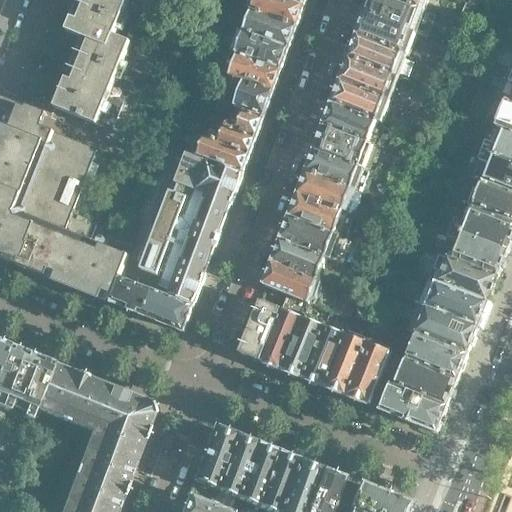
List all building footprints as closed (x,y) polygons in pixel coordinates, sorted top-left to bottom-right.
[(79,0),(77,6),(121,23),(130,0),(79,0)] [(297,30),(305,9),(280,0),(252,0),(248,12),(297,30)] [(280,0),(305,9),(308,0),(280,0)] [(410,31),(418,9),(394,0),(372,0),(366,15),(410,31)] [(394,0),(418,9),(421,0),(394,0)] [(469,29),(470,27),(478,6),(465,1),(456,24),(469,29)] [(477,30),(486,7),(478,4),(478,6),(470,27),(477,30)] [(114,39),(121,23),(77,6),(67,33),(83,39),(77,53),(120,70),(130,46),(114,39)] [(289,52),(297,30),(248,12),(240,33),(289,52)] [(401,54),(410,31),(366,15),(358,38),(401,54)] [(281,73),(289,52),(240,33),(233,54),(281,73)] [(393,76),(401,54),(358,38),(350,60),(393,76)] [(97,126),(120,70),(77,53),(70,71),(76,73),(72,82),(66,80),(54,109),(97,126)] [(274,94),(281,73),(233,54),(225,75),(234,79),(274,94)] [(384,99),(393,76),(350,60),(341,83),(384,99)] [(265,118),(274,94),(234,79),(231,87),(239,90),(237,96),(220,100),(222,107),(233,104),(234,107),(245,111),(265,118)] [(337,94),(333,105),(376,121),(380,123),(387,105),(415,116),(409,134),(421,139),(429,116),(389,100),(384,99),(341,83),(337,94)] [(511,133),(511,103),(506,101),(496,127),(505,130),(511,133)] [(367,144),(376,121),(333,105),(324,127),(367,144)] [(73,212),(82,191),(98,151),(41,128),(46,117),(47,115),(27,107),(26,109),(26,110),(19,107),(14,118),(8,115),(7,117),(8,118),(5,128),(3,127),(0,135),(0,259),(112,304),(122,278),(129,257),(137,238),(108,227),(106,232),(98,228),(100,223),(73,212)] [(258,137),(265,118),(245,111),(242,120),(236,118),(233,128),(258,137)] [(173,139),(172,117),(163,117),(164,139),(173,139)] [(258,137),(233,128),(225,125),(222,134),(213,131),(210,140),(251,156),(258,137)] [(359,166),(367,144),(324,127),(316,150),(359,166)] [(511,163),(511,133),(505,130),(499,146),(489,142),(485,153),(511,163)] [(251,156),(210,140),(207,139),(200,157),(244,174),(251,156)] [(316,150),(308,173),(351,189),(366,195),(374,172),(359,166),(316,150)] [(220,233),(231,205),(232,206),(233,203),(234,203),(240,188),(240,186),(239,186),(244,174),(200,157),(187,153),(176,183),(192,189),(190,194),(195,195),(187,216),(179,213),(177,217),(168,213),(162,229),(165,230),(154,259),(151,257),(143,279),(170,290),(168,296),(194,307),(195,304),(196,304),(205,279),(204,279),(206,276),(204,275),(215,247),(216,247),(217,245),(217,246),(221,235),(221,234),(220,233)] [(160,173),(166,158),(151,153),(146,167),(160,173)] [(511,192),(511,163),(485,153),(481,163),(491,167),(485,182),(511,192)] [(343,212),(351,189),(308,173),(299,196),(343,212)] [(511,222),(511,192),(485,182),(475,178),(473,184),(479,186),(476,192),(480,193),(475,208),(511,222)] [(334,234),(343,212),(299,196),(291,219),(334,234)] [(509,252),(511,245),(511,222),(475,208),(468,225),(459,221),(455,230),(509,252)] [(325,257),(334,234),(291,219),(282,242),(325,257)] [(499,278),(509,252),(455,230),(451,240),(461,244),(454,260),(499,278)] [(317,280),(325,257),(282,242),(274,265),(317,280)] [(489,304),(499,278),(454,260),(448,258),(447,261),(443,260),(439,271),(442,272),(438,283),(489,304)] [(273,265),(265,288),(267,289),(289,297),(296,300),(303,302),(308,304),(317,280),(273,265)] [(124,272),(122,278),(137,284),(139,278),(124,272)] [(145,318),(155,291),(137,284),(122,278),(112,304),(113,305),(121,308),(135,314),(135,313),(144,317),(143,317),(145,318)] [(479,330),(489,304),(438,283),(429,280),(419,306),(479,330)] [(185,331),(193,310),(194,307),(168,296),(155,291),(145,318),(147,318),(161,323),(160,324),(169,327),(182,332),(184,333),(185,333),(185,331)] [(262,364),(282,372),(283,372),(304,320),(297,317),(303,302),(296,300),(289,297),(283,311),(262,364)] [(262,363),(283,311),(261,302),(240,355),(262,363)] [(469,355),(479,330),(419,306),(408,332),(418,336),(469,355)] [(373,337),(380,320),(376,319),(369,336),(373,337)] [(305,381),(326,329),(304,320),(283,372),(283,373),(284,373),(305,381)] [(394,346),(401,329),(398,327),(391,345),(394,346)] [(327,390),(348,338),(326,329),(305,381),(324,388),(327,390)] [(458,381),(469,355),(418,336),(408,361),(458,381)] [(348,398),(369,346),(348,338),(327,390),(333,392),(333,393),(337,394),(340,395),(348,398)] [(382,377),(391,355),(369,346),(348,398),(355,401),(362,404),(370,407),(376,393),(380,381),(382,377)] [(0,411),(1,410),(23,354),(8,348),(0,368),(0,411)] [(20,404),(37,360),(23,354),(1,410),(7,412),(12,401),(20,404)] [(35,410),(52,365),(37,360),(20,404),(26,407),(22,418),(30,422),(35,410)] [(448,408),(458,381),(408,361),(397,388),(448,408)] [(126,486),(135,464),(136,463),(135,462),(143,441),(144,441),(145,439),(144,439),(147,432),(147,433),(148,430),(147,430),(153,415),(154,414),(149,403),(148,404),(133,398),(133,397),(132,397),(131,397),(109,388),(108,387),(108,388),(86,379),(86,378),(84,377),(84,378),(78,376),(78,375),(76,374),(75,375),(54,366),(52,365),(35,410),(90,433),(60,511),(116,511),(122,497),(123,497),(127,486),(126,486)] [(439,431),(448,408),(397,388),(392,386),(388,397),(376,393),(370,407),(400,419),(434,433),(435,433),(436,433),(438,432),(439,431)] [(214,491),(235,438),(235,437),(213,429),(208,441),(206,446),(206,448),(200,463),(199,465),(194,481),(193,481),(193,482),(214,491)] [(0,511),(0,497),(23,441),(0,431),(0,511)] [(233,498),(254,445),(235,438),(214,491),(233,498)] [(254,507),(275,454),(256,446),(254,445),(233,498),(254,507)] [(267,511),(277,511),(298,462),(275,453),(275,454),(254,507),(267,511)] [(303,511),(320,471),(312,468),(305,465),(298,462),(277,511),(303,511)] [(329,511),(342,480),(334,477),(335,477),(328,474),(320,471),(303,511),(329,511)] [(407,511),(409,508),(410,506),(408,506),(387,498),(388,497),(380,495),(359,487),(359,486),(358,486),(347,511),(407,511)] [(187,497),(181,511),(223,511),(208,506),(187,497)]
